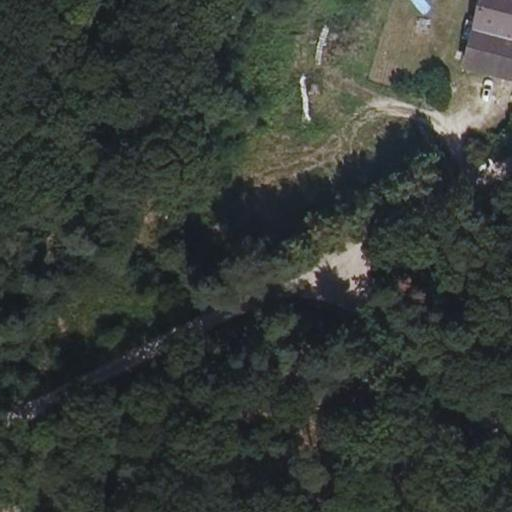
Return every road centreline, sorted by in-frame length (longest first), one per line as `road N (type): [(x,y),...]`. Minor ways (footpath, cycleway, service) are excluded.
road 1 (track): [(511,161),(0,421)]
road 2 (track): [(511,455),(382,360),(312,266)]
